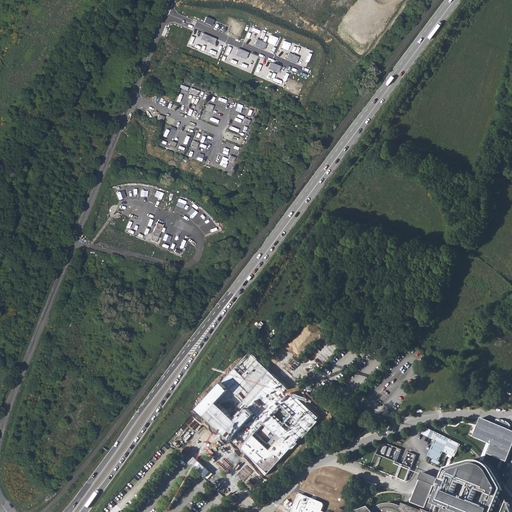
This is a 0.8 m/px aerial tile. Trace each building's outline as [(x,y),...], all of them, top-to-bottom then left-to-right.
[(197,98),(195,105),(202,107),(204,100),(197,98)] [(217,123),(219,116),(212,114),(210,121),(217,123)] [(232,122),(230,129),(238,130),(239,123),(232,122)] [(188,142),(190,135),(183,132),(180,140),(188,142)] [(203,140),(209,142),(212,136),(206,133),(203,140)] [(198,151),(195,158),(202,160),(204,154),(198,151)] [(215,165),(222,169),(225,163),(218,159),(215,165)] [(134,230),(137,224),(131,221),(128,228),(134,230)] [(163,226),(156,223),(152,233),(153,234),(150,240),(156,242),(163,226)] [(170,244),(174,236),(167,233),(164,241),(170,244)] [(179,247),(185,250),(188,244),(181,242),(179,247)] [(505,462),(511,443),(511,431),(479,417),(472,436),(490,444),(486,454),(505,462)] [(435,440),(428,455),(439,461),(443,452),(456,457),(462,444),(426,427),(423,434),(435,440)] [(376,454),(371,467),(406,481),(411,468),(403,465),(397,462),(376,454)] [(511,511),(511,510),(510,505),(507,511),(494,511),(503,491),(503,488),(502,486),(501,482),(499,480),(498,477),(496,474),(494,472),(491,469),(488,468),(485,465),(483,465),(479,463),(477,463),(474,463),(471,463),(469,463),(466,464),(460,467),(457,468),(453,470),(450,472),(447,474),(444,477),(440,487),(434,485),(434,484),(420,479),(408,509),(415,511),(405,511),(404,511),(403,511),(397,511),(398,511),(394,510),(391,509),(387,510),(383,511),(379,511),(511,511)] [(323,511),(321,511),(323,504),(321,502),(300,494),(297,494),(290,511),(323,511)]
